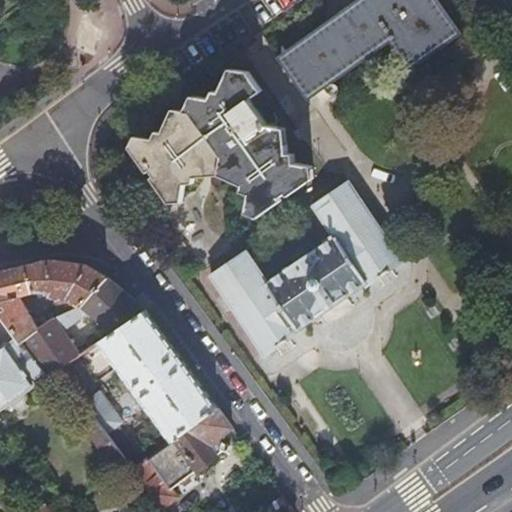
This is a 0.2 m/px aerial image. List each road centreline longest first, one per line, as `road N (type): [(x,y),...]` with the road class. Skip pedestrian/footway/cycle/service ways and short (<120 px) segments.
road 1 (residential): [(55,124),(327,511)]
road 2 (secondary): [(511,419),(378,511)]
road 3 (residential): [(154,47),(55,124)]
